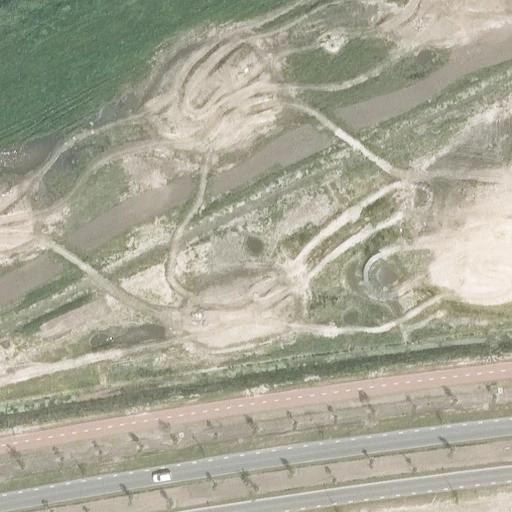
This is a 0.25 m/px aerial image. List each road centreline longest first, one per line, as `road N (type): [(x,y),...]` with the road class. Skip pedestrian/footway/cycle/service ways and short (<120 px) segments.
road 1 (secondary): [(511,431),(0,509)]
road 2 (secondary): [(277,511),(511,477)]
